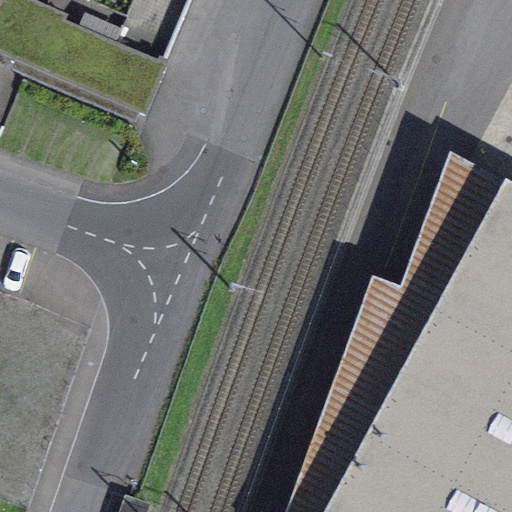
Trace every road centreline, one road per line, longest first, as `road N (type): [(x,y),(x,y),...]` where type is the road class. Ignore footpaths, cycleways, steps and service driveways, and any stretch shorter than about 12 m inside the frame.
road 1 (residential): [(98,511),(200,235)]
road 2 (residential): [(200,235),(288,0)]
road 3 (residential): [(0,169),(200,235)]
